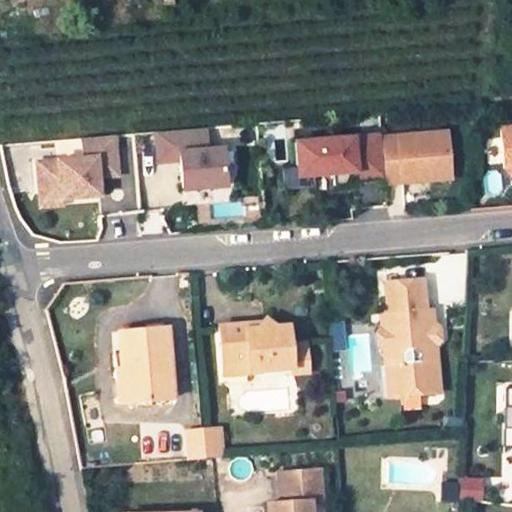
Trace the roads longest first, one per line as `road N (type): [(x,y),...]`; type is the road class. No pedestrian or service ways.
road 1 (residential): [(511,225),(11,267)]
road 2 (residential): [(11,267),(64,511)]
